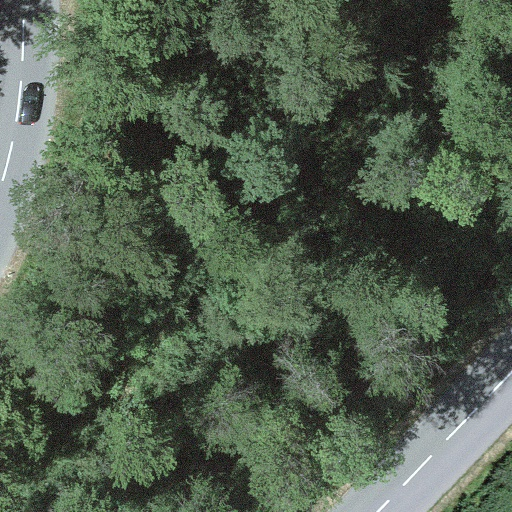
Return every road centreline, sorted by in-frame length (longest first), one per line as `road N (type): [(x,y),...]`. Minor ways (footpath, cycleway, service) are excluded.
road 1 (secondary): [(0,199),(25,113),(26,0)]
road 2 (secondary): [(511,379),(383,511)]
